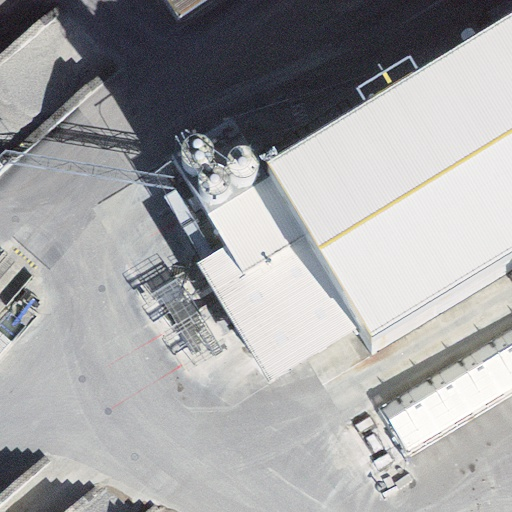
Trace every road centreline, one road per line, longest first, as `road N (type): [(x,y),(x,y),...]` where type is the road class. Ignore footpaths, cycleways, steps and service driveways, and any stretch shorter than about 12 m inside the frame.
road 1 (unknown): [(0,438),(263,415),(355,377),(511,293)]
road 2 (unknown): [(39,249),(142,155),(352,0)]
